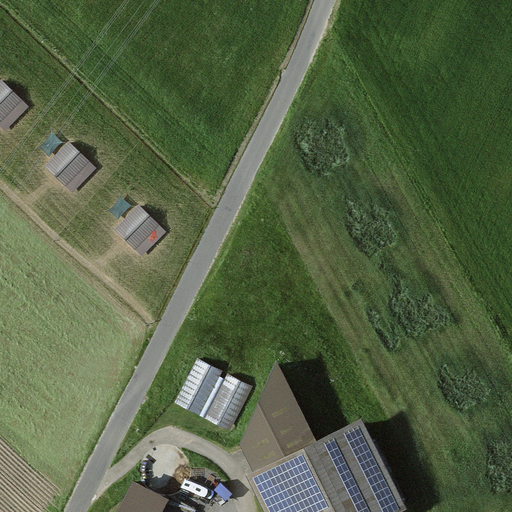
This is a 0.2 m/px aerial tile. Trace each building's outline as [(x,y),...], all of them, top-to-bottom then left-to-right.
[(346,136),(326,104),(298,121),(318,153),(346,136)] [(384,216),(364,183),(336,201),(356,233),(384,216)] [(428,294),(408,262),(380,279),(400,311),(428,294)] [(474,377),(454,345),(426,362),(446,394),(474,377)] [(276,353),(240,436),(254,465),(247,468),(268,511),(385,511),(407,501),(361,408),(315,431),(276,353)] [(194,362),(172,404),(200,419),(223,376),(194,362)] [(226,378),(206,422),(231,434),(251,389),(226,378)] [(511,465),(511,451),(498,430),(470,447),(490,479),(511,465)]
